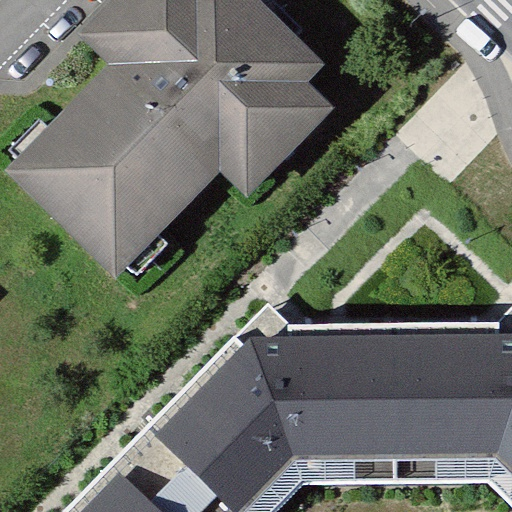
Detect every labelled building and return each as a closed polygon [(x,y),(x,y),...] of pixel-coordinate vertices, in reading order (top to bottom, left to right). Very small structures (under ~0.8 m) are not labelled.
[(197,22),(174,0),(108,0),(63,46),(94,77),(26,145),(0,173),(0,191),(90,281),(98,271),(126,243),(195,173),(211,157),(238,183),(298,121),(244,69),(197,22)] [(209,10),(197,22),(244,69),(256,57),(209,10)] [(0,173),(26,145),(14,134),(0,147),(0,173)] [(221,199),(238,183),(211,157),(195,173),(221,199)] [(139,255),(126,243),(98,271),(111,283),(139,255)] [(508,511),(511,511),(511,337),(246,323),(56,511),(262,511),(291,483),(478,483),(508,511)]
